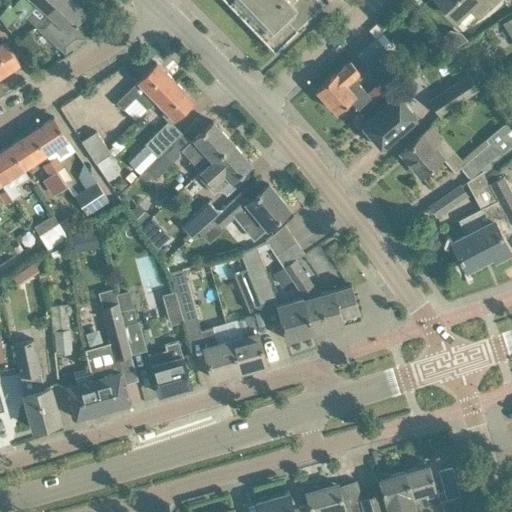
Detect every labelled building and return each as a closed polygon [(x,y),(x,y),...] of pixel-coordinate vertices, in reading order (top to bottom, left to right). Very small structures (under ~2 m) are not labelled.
[(8,1),(0,14),(7,27),(14,18),(19,22),(37,3),(47,12),(58,0),(16,0),(12,5),(8,1)] [(72,0),(58,0),(47,12),(48,13),(36,25),(64,51),(84,37),(74,23),(85,11),(72,0)] [(227,0),(252,26),(260,19),(267,26),(260,33),(274,48),(297,26),(296,25),(322,0),(321,0),(227,0)] [(438,0),(456,19),(469,7),(479,19),(500,0),(438,0)] [(30,32),(18,39),(27,53),(38,46),(30,32)] [(370,68),(389,51),(376,36),(357,53),(370,68)] [(0,74),(19,62),(5,40),(0,43),(0,74)] [(316,88),(336,111),(349,99),(361,112),(374,101),(353,77),(360,70),(350,59),(336,72),(335,71),(316,88)] [(156,99),(175,80),(156,61),(137,79),(138,80),(116,101),(123,108),(135,96),(147,107),(156,98),(156,99)] [(469,73),(429,100),(438,114),(478,87),(469,73)] [(172,121),(175,118),(194,100),(175,80),(156,99),(166,109),(161,113),(168,120),(145,142),(157,155),(164,148),(169,144),(181,132),(172,121)] [(396,93),(361,123),(371,134),(368,136),(377,145),(379,143),(382,146),(416,116),(396,93)] [(31,130),(46,153),(68,138),(53,116),(31,130)] [(464,162),(460,165),(470,177),(480,168),(497,154),(497,155),(511,141),(511,124),(508,121),(507,119),(485,138),(488,141),(464,162)] [(197,175),(232,142),(213,120),(203,129),(189,141),(181,149),(182,150),(200,170),(196,174),(197,175)] [(431,125),(400,151),(421,175),(441,157),(431,145),(441,136),(431,125)] [(46,153),(31,130),(9,145),(23,167),(46,153)] [(96,130),(81,140),(96,162),(111,152),(96,130)] [(109,149),(114,155),(125,145),(119,137),(112,143),(114,145),(109,149)] [(251,163),(232,142),(197,175),(213,192),(214,192),(215,192),(215,191),(216,191),(217,191),(218,191),(219,191),(220,191),(221,191),(222,191),(223,191),(223,192),(224,192),(225,192),(225,193),(226,193),(226,194),(236,185),(232,180),(251,163)] [(154,178),(179,154),(177,153),(169,144),(164,148),(157,155),(144,168),(145,169),(152,176),(154,178)] [(23,167),(9,145),(0,150),(0,179),(1,181),(1,182),(5,188),(11,198),(21,191),(16,183),(28,175),(23,168),(23,167)] [(56,154),(49,159),(56,169),(63,165),(56,154)] [(49,159),(42,164),(49,174),(56,169),(49,159)] [(498,164),(484,175),(504,211),(507,217),(511,214),(511,190),(503,174),(498,164)] [(63,165),(56,169),(65,183),(72,178),(63,165)] [(466,233),(452,241),(466,268),(487,257),(493,254),(495,258),(510,251),(502,235),(511,229),(511,226),(507,217),(504,211),(484,175),(482,170),(467,181),(481,208),(477,210),(466,216),(459,219),(466,233)] [(85,187),(74,195),(86,214),(87,214),(109,199),(96,180),(85,187)] [(289,208),(268,183),(248,200),(240,192),(222,208),(215,216),(222,224),(234,214),(253,237),(289,208)] [(11,198),(5,188),(0,190),(0,196),(4,203),(11,198)] [(453,205),(445,193),(428,205),(436,217),(453,205)] [(214,216),(215,216),(222,208),(216,207),(211,203),(209,199),(185,220),(195,231),(191,235),(191,236),(214,216)] [(138,219),(143,224),(151,215),(147,211),(139,202),(130,210),(138,219)] [(71,213),(58,221),(59,222),(67,235),(80,227),(71,213)] [(143,224),(140,226),(156,248),(170,235),(152,215),(143,224)] [(67,235),(59,222),(39,234),(48,248),(58,241),(67,236),(67,235)] [(284,266),(295,259),(304,253),(284,223),(266,239),(267,241),(270,246),(283,266),(284,266)] [(78,229),(69,236),(71,244),(88,240),(98,238),(95,225),(78,229)] [(48,248),(47,249),(50,252),(54,256),(64,251),(62,248),(58,241),(48,248)] [(247,249),(240,252),(246,267),(262,302),(276,298),(271,280),(259,250),(257,245),(247,249)] [(351,283),(331,289),(318,293),(295,259),(284,266),(294,282),(302,293),(303,296),(313,331),(361,317),(351,283)] [(33,261),(12,275),(19,284),(39,270),(33,261)] [(262,306),(262,302),(246,267),(234,273),(249,310),(262,306)] [(200,326),(185,272),(184,269),(171,273),(174,285),(178,300),(186,328),(198,324),(199,326),(200,326)] [(286,338),(313,331),(303,296),(276,304),(286,338)] [(115,357),(117,356),(131,353),(118,304),(117,302),(101,307),(115,357)] [(133,305),(119,309),(131,353),(147,349),(139,320),(137,320),(133,305)] [(240,369),(266,362),(258,332),(257,332),(252,315),(241,319),(245,335),(231,339),(240,369)] [(231,339),(217,343),(213,326),(200,330),(204,346),(212,377),(240,369),(231,339)] [(70,328),(54,330),(56,354),(72,352),(70,328)] [(33,428),(59,420),(49,385),(44,387),(40,372),(41,372),(34,338),(13,342),(15,354),(21,380),(23,393),(33,428)] [(158,392),(191,383),(178,340),(166,343),(167,348),(147,354),(150,364),(158,392)] [(130,400),(118,360),(106,363),(106,362),(91,366),(102,408),(103,408),(106,409),(110,408),(111,406),(130,400)] [(73,416),(102,408),(91,366),(74,371),(77,383),(65,386),(73,416)] [(429,463),(406,470),(416,507),(416,508),(439,501),(437,491),(429,463)] [(444,490),(437,491),(439,501),(460,496),(452,465),(438,469),(444,490)] [(406,470),(379,477),(385,500),(380,502),(383,511),(406,511),(417,509),(416,508),(416,507),(406,470)] [(365,511),(362,499),(361,499),(356,479),(338,484),(337,483),(322,488),(319,485),(315,485),(312,486),(310,488),(308,491),(306,492),(311,511),(313,511),(348,503),(350,511),(365,511)] [(260,511),(293,511),(293,508),(291,503),(294,501),(292,496),(289,495),(288,492),(257,501),(260,511)] [(370,496),(361,498),(365,511),(383,511),(380,502),(378,493),(370,496)]
